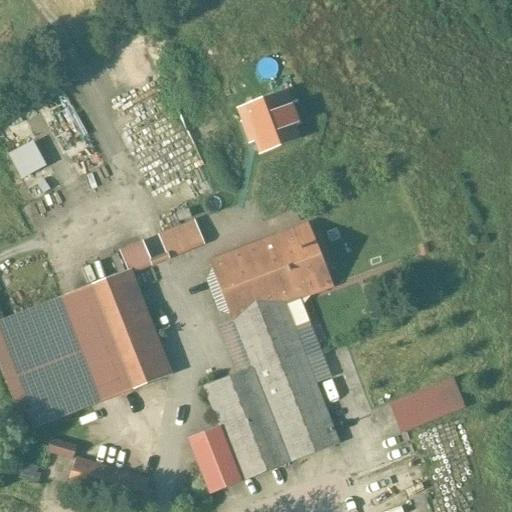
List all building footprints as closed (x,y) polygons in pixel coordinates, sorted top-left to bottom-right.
[(60,83),(0,114),(0,143),(31,203),(103,165),(60,83)] [(279,94),(244,108),(250,122),(243,124),(250,143),(257,140),(262,154),(297,141),(291,127),(298,125),(291,106),(284,109),(279,94)] [(217,191),(185,203),(193,224),(225,211),(217,191)] [(193,224),(158,238),(166,258),(201,243),(193,224)] [(308,227),(210,263),(213,272),(230,314),(252,370),(300,351),(282,304),(331,286),(308,227)] [(142,244),(120,253),(128,273),(151,264),(142,244)] [(0,267),(0,292),(11,287),(1,267),(0,267)] [(230,314),(213,272),(210,273),(207,282),(218,312),(227,316),(230,314)] [(128,273),(81,291),(122,394),(168,376),(128,273)] [(81,291),(0,322),(0,338),(35,428),(122,394),(81,291)] [(252,370),(204,389),(221,432),(241,482),(339,444),(302,351),(300,351),(252,370)] [(450,383),(391,407),(400,431),(460,408),(450,383)] [(221,432),(190,444),(210,494),(241,482),(221,432)] [(74,448),(51,441),(47,453),(71,459),(74,448)] [(9,475),(37,484),(42,468),(15,459),(9,475)] [(147,482),(74,460),(68,481),(66,481),(66,482),(67,483),(67,484),(140,506),(147,482)]
